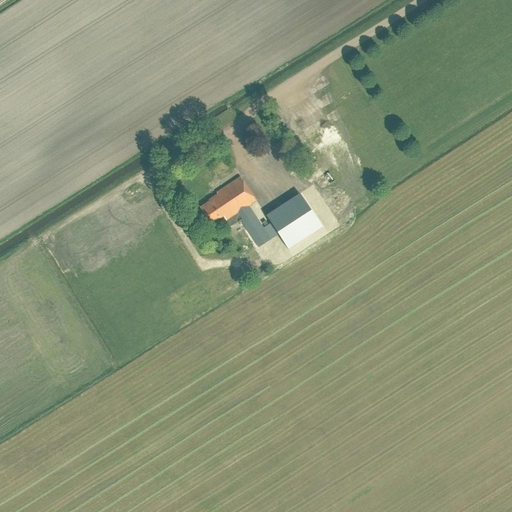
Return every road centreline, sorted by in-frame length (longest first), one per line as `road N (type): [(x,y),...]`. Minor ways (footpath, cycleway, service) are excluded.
road 1 (residential): [(418,0),(146,172)]
road 2 (track): [(146,172),(42,239)]
